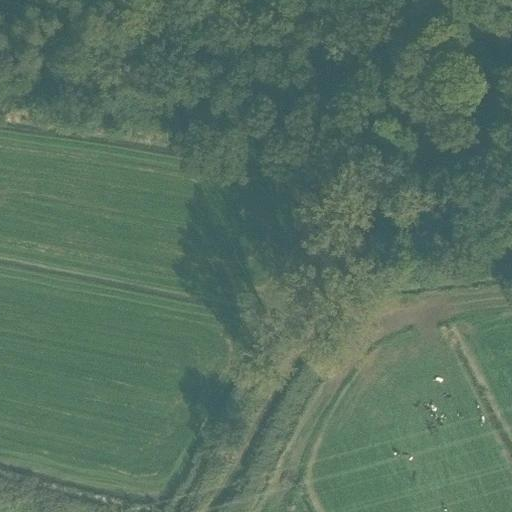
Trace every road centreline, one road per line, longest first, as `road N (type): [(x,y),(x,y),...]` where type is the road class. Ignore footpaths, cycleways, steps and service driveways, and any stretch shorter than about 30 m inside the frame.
road 1 (track): [(417,155),(202,511)]
road 2 (track): [(499,0),(417,155)]
